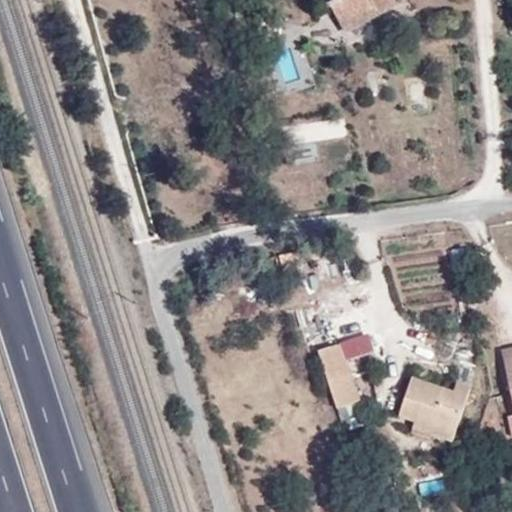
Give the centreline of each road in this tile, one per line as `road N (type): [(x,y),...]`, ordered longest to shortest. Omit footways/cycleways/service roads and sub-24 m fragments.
road 1 (residential): [(150,259),(351,218),(493,208)]
road 2 (residential): [(150,259),(78,0)]
road 3 (residential): [(229,511),(150,259)]
road 4 (motorway): [(78,511),(0,262)]
road 5 (residential): [(493,208),(481,0)]
